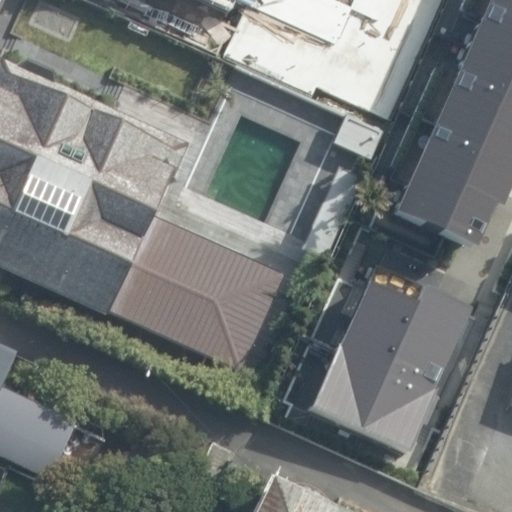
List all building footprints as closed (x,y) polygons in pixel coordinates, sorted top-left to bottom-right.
[(206,0),(217,5),(219,0),(220,0),(366,66),(395,0),(206,0)] [(511,174),(511,0),(484,0),(387,219),(470,256),(489,213),(494,215),(511,174)] [(0,275),(101,321),(103,315),(240,377),(283,277),(153,221),(187,145),(53,87),(51,75),(24,64),(13,69),(0,63),(0,275)] [(404,456),(468,314),(417,292),(410,308),(361,288),(308,414),(404,456)] [(13,351),(0,344),(0,451),(41,471),(70,407),(1,376),(13,351)] [(323,511),(262,484),(249,511),(323,511)]
